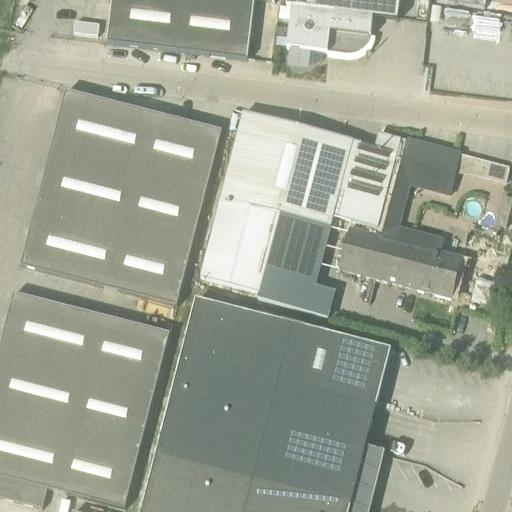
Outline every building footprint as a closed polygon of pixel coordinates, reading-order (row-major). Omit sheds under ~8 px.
[(112,0),(110,27),(107,46),(248,64),(255,4),(275,6),(275,0),(112,0)] [(287,0),(287,10),(292,11),(287,52),(290,52),(288,65),(310,68),(315,68),(320,65),(323,61),(325,56),(328,57),(328,56),(347,59),(351,59),(355,58),(358,57),(365,52),(367,49),(369,45),(370,40),(371,40),(373,21),(398,24),(400,0),(287,0)] [(66,95),(61,114),(21,270),(177,310),(222,135),(66,95)] [(257,302),(278,308),(284,283),(264,278),(280,219),(330,232),(333,221),(376,232),(401,142),(379,136),(376,150),(244,116),(201,283),(258,298),(257,302)] [(451,303),(462,262),(443,257),(446,245),(397,232),(409,186),(451,197),(461,157),(401,141),(401,142),(376,232),(375,239),(363,236),(352,277),(451,303)] [(479,163),(476,177),(507,185),(510,171),(479,163)] [(284,283),(278,308),(328,321),(335,296),(284,283)] [(0,501),(41,511),(42,511),(48,493),(121,511),(125,511),(171,337),(14,297),(0,351),(0,501)] [(350,511),(391,354),(196,303),(142,511),(350,511)]
